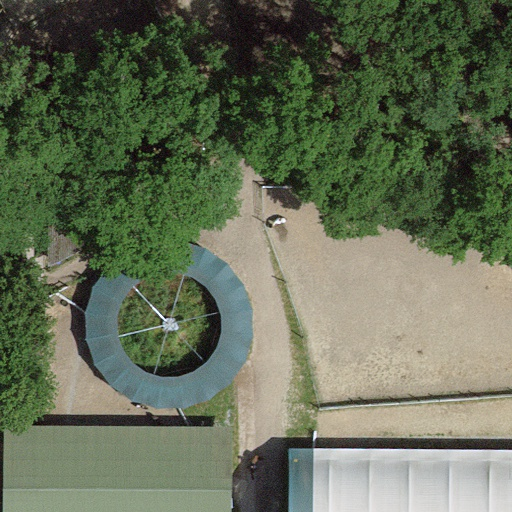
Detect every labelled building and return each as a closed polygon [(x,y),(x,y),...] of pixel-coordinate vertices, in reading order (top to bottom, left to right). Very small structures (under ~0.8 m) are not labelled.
[(124,113),(123,124),(123,162),(180,163),(181,114),(124,113)] [(181,114),(180,163),(205,163),(206,114),(181,114)] [(123,124),(0,122),(0,168),(51,170),(123,171),(123,162),(123,124)] [(123,171),(51,170),(50,266),(141,217),(142,171),(123,171)] [(0,248),(2,249),(24,248),(25,178),(0,177),(0,248)] [(232,511),(233,429),(8,428),(6,511),(232,511)] [(511,511),(511,446),(290,446),(290,511),(511,511)]
